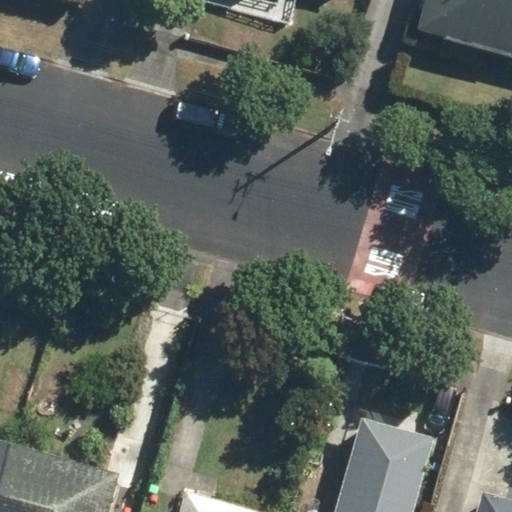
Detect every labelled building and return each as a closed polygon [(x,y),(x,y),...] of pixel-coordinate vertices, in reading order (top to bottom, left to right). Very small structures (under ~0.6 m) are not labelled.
[(511,0),(429,0),(419,36),(510,61),(511,57),(511,0)] [(0,473),(6,452),(11,453),(15,441),(0,437),(0,473)] [(109,511),(120,474),(15,441),(11,453),(6,452),(0,473),(0,511),(109,511)] [(511,511),(511,505),(482,497),(477,511),(511,511)] [(231,511),(187,499),(183,511),(231,511)]
